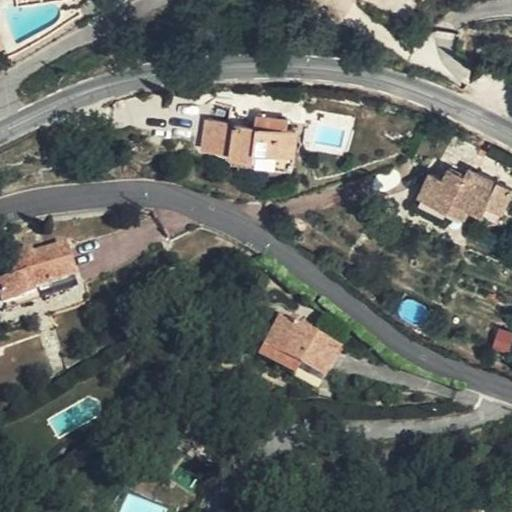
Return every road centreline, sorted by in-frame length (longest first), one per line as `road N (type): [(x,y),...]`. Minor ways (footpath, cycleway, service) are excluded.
road 1 (residential): [(0,213),(61,194),(149,193),(234,219),(429,362),(511,393)]
road 2 (tertiary): [(0,131),(92,94),(202,69),(304,68),(376,77),(511,132)]
road 3 (unknown): [(511,402),(336,416),(290,431),(263,451),(227,511)]
road 4 (unknown): [(28,119),(23,89),(36,61),(129,0)]
